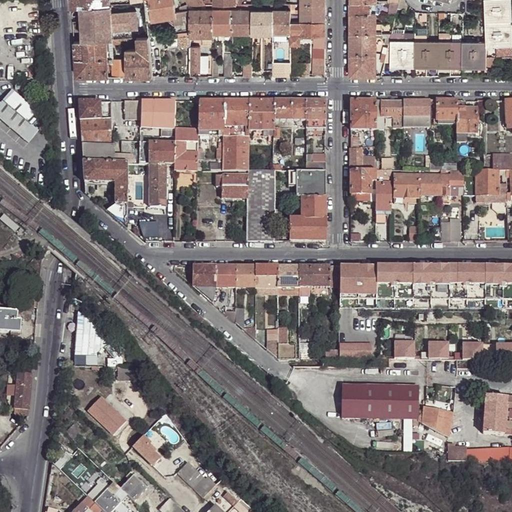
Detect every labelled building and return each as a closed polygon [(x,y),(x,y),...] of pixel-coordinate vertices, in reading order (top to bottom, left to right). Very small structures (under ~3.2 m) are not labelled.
[(5,0),(8,42),(23,41),(22,21),(33,20),(32,4),(21,5),(21,1),(11,1),(10,0),(5,0)] [(143,0),(144,2),(147,23),(176,18),(175,12),(172,0),(143,0)] [(486,0),(489,47),(494,46),(510,45),(508,0),(486,0)] [(374,3),(350,4),(350,14),(376,13),(379,13),(379,4),(374,3)] [(395,14),(398,3),(389,3),(390,13),(395,14)] [(113,4),(111,5),(82,7),(84,41),(105,40),(109,39),(112,39),(115,39),(113,4)] [(301,4),(300,13),(325,13),(325,5),(301,4)] [(213,35),(213,10),(190,11),(190,15),(190,37),(213,37),(213,35)] [(232,11),(213,10),(213,35),(232,34),(232,11)] [(272,10),(252,11),(252,34),(272,34),(272,10)] [(289,10),(272,10),(272,34),(290,34),(290,22),(289,13),(289,10)] [(252,11),(232,11),(232,34),(252,34),(252,11)] [(300,13),(300,22),(325,22),(325,13),(300,13)] [(376,13),(350,14),(350,34),(375,34),(376,23),(376,13)] [(290,22),(290,34),(294,34),(298,33),(299,35),(314,35),(325,35),(325,22),(300,22),(290,22)] [(294,34),(290,34),(290,41),(290,44),(296,44),(299,44),(299,35),(298,33),(294,34)] [(388,45),(391,33),(381,34),(375,34),(375,37),(385,38),(384,44),(388,45)] [(415,34),(391,33),(391,41),(415,41),(415,34)] [(375,34),(350,34),(350,44),(375,44),(375,37),(375,34)] [(325,35),(314,35),(314,45),(314,47),(314,48),(324,48),(325,35)] [(148,37),(136,37),(138,49),(149,48),(148,37)] [(84,41),(74,42),(75,59),(107,59),(105,40),(84,41)] [(375,44),(350,44),(350,54),(375,54),(375,44)] [(486,45),(391,44),(390,65),(486,66),(486,65),(486,56),(487,47),(486,45)] [(511,55),(510,45),(494,46),(495,56),(511,55)] [(190,47),(190,73),(194,73),(200,73),(200,56),(200,47),(190,47)] [(312,56),(312,77),(325,77),(324,48),(314,48),(314,47),(308,47),(308,55),(312,56)] [(149,48),(138,49),(127,49),(127,50),(127,59),(128,77),(140,77),(152,77),(149,48)] [(375,54),(350,54),(350,77),(375,77),(375,54)] [(208,73),(208,56),(200,56),(200,73),(208,73)] [(495,56),(486,56),(486,65),(495,65),(495,56)] [(107,59),(75,59),(76,77),(108,77),(107,62),(107,59)] [(125,59),(111,59),(111,62),(113,77),(128,77),(127,59),(125,59)] [(272,61),(272,77),(282,77),(282,62),(272,61)] [(290,63),(290,77),(309,76),(309,64),(290,63)] [(11,89),(0,100),(0,120),(26,145),(37,132),(30,126),(39,116),(11,89)] [(110,118),(111,102),(100,102),(78,102),(80,120),(101,119),(110,118)] [(140,113),(140,102),(124,102),(124,113),(124,119),(140,119),(140,113)] [(223,128),(224,102),(199,102),(198,130),(198,132),(200,132),(209,132),(223,132),(223,128)] [(223,128),(248,129),(249,102),(224,102),(223,128)] [(248,129),(248,131),(253,132),(273,132),(273,128),(273,121),(274,102),(249,102),(248,129)] [(273,121),(305,122),(305,102),(274,102),(273,121)] [(305,102),(305,122),(324,122),(324,102),(305,102)] [(375,131),(374,124),(374,118),(375,102),(349,102),(350,131),(375,131)] [(401,118),(401,102),(375,102),(374,118),(401,118)] [(411,118),(420,118),(420,102),(413,102),(401,102),(401,118),(411,118)] [(429,118),(429,102),(420,102),(420,118),(425,118),(429,118)] [(456,110),(456,102),(436,102),(436,122),(456,122),(456,110)] [(464,110),(463,109),(458,109),(458,110),(456,110),(456,122),(456,127),(456,134),(465,134),(476,134),(476,110),(464,110)] [(80,120),(81,145),(110,146),(110,145),(110,118),(101,119),(80,120)] [(222,171),(222,172),(247,172),(247,171),(248,131),(248,129),(223,128),(223,132),(223,137),(223,141),(223,151),(222,161),(222,165),(222,171)] [(186,172),(197,172),(197,169),(197,161),(198,152),(197,150),(198,145),(198,132),(198,130),(175,130),(175,137),(174,144),(174,162),(186,162),(186,172)] [(456,134),(456,143),(465,143),(465,134),(456,134)] [(149,145),(139,144),(138,157),(138,166),(149,166),(149,145)] [(174,165),(174,162),(174,144),(160,144),(150,144),(149,145),(149,166),(164,166),(164,165),(174,165)] [(83,163),(113,164),(114,156),(114,145),(110,145),(110,146),(81,145),(83,163)] [(122,157),(130,157),(130,146),(121,145),(121,156),(122,157)] [(350,172),(360,172),(360,158),(360,151),(357,151),(350,151),(350,172)] [(505,172),(510,172),(510,156),(491,155),(491,172),(498,172),(505,172)] [(113,164),(122,164),(122,157),(121,156),(114,156),(113,164)] [(127,165),(131,166),(132,157),(130,157),(122,157),(122,164),(127,165)] [(370,172),(374,172),(374,166),(374,165),(370,165),(368,165),(368,163),(363,163),(362,159),(360,158),(360,172),(370,172)] [(174,167),(174,172),(183,172),(186,172),(186,162),(174,162),(174,165),(174,167)] [(127,206),(127,165),(122,164),(113,164),(83,163),(84,183),(115,184),(115,206),(127,206)] [(305,163),(305,171),(325,172),(324,163),(311,163),(305,163)] [(166,166),(164,166),(149,166),(150,208),(165,209),(165,200),(165,190),(166,166)] [(247,206),(246,242),(274,242),(274,220),(274,198),(274,172),(272,171),(261,172),(247,171),(247,172),(247,177),(247,199),(247,206)] [(305,171),(288,172),(288,181),(295,181),(295,187),(295,198),(301,198),(325,198),(325,172),(305,171)] [(370,181),(370,172),(360,172),(350,172),(350,195),(370,195),(370,185),(370,181)] [(470,185),(475,185),(475,172),(462,172),(462,177),(462,185),(470,185)] [(498,172),(491,172),(482,172),(476,172),(475,172),(475,185),(475,197),(498,197),(498,187),(498,175),(498,172)] [(418,197),(418,176),(393,177),(393,199),(418,199),(418,197)] [(440,197),(440,177),(418,176),(418,197),(440,197)] [(221,200),(232,199),(247,199),(247,177),(222,177),(222,188),(221,200)] [(462,185),(462,177),(440,177),(440,197),(456,197),(456,195),(456,189),(462,189),(462,185)] [(390,196),(390,184),(374,184),(374,185),(374,196),(390,196)] [(463,195),(462,196),(470,196),(470,185),(462,185),(462,189),(463,195)] [(498,197),(506,196),(506,194),(506,187),(498,187),(498,197)] [(390,213),(390,196),(374,196),(374,207),(383,207),(383,213),(390,213)] [(295,198),(294,198),(294,207),(292,208),(292,219),(301,220),(301,198),(295,198)] [(325,198),(301,198),(301,220),(325,220),(325,198)] [(105,212),(127,230),(127,229),(127,225),(127,206),(115,206),(105,212)] [(7,217),(2,221),(17,233),(20,229),(7,217)] [(292,219),(289,219),(289,221),(290,242),(325,242),(325,220),(301,220),(292,219)] [(289,221),(274,220),(274,242),(290,242),(289,221)] [(440,242),(459,242),(459,220),(449,220),(449,225),(440,225),(440,229),(440,242)] [(418,228),(409,228),(409,242),(417,242),(418,228)] [(431,229),(431,242),(440,242),(440,229),(431,229)] [(511,266),(351,267),(339,267),(339,289),(338,310),(351,310),(511,309),(511,266)] [(192,286),(192,267),(174,267),(174,271),(192,286)] [(193,287),(215,289),(215,267),(192,267),(192,286),(193,287)] [(235,289),(235,267),(215,267),(215,289),(235,289)] [(255,289),(255,267),(235,267),(235,289),(255,289)] [(277,290),(277,268),(255,267),(255,289),(255,290),(277,290)] [(277,290),(298,290),(299,289),(298,267),(277,268),(277,290)] [(299,289),(309,289),(309,267),(298,267),(299,289)] [(329,267),(309,267),(309,289),(314,289),(328,289),(339,289),(339,267),(333,268),(329,267)] [(213,304),(215,289),(193,287),(213,304)] [(298,299),(309,298),(309,289),(299,289),(298,290),(298,299)] [(328,289),(314,289),(313,297),(328,297),(328,289)] [(256,299),(277,299),(277,290),(255,290),(256,299)] [(277,299),(298,299),(298,290),(277,290),(277,299)] [(235,310),(236,309),(225,308),(225,315),(235,323),(235,310)] [(0,310),(0,332),(21,335),(22,321),(19,321),(20,312),(0,310)] [(278,360),(295,361),(295,345),(287,345),(287,329),(277,329),(277,331),(278,346),(278,360)] [(255,331),(255,330),(245,330),(245,333),(255,342),(255,331)] [(267,346),(278,346),(277,331),(267,331),(267,346)] [(392,343),(392,359),(413,359),(413,343),(392,343)] [(426,344),(427,360),(447,360),(447,344),(426,344)] [(481,345),(461,344),(460,361),(481,360),(481,345)] [(511,344),(494,345),(494,361),(511,360),(511,344)] [(338,349),(338,359),(372,360),(372,345),(338,345),(338,349)] [(277,360),(278,360),(278,346),(267,346),(267,352),(277,360)] [(325,361),(338,361),(338,359),(338,349),(325,349),(325,361)] [(299,361),(306,361),(307,351),(298,351),(299,361)] [(137,383),(136,367),(122,368),(118,368),(118,384),(137,383)] [(17,410),(32,411),(35,375),(20,373),(18,387),(18,398),(17,410)] [(10,398),(18,398),(18,387),(10,386),(10,398)] [(343,419),(417,419),(418,411),(418,388),(342,387),(343,419)] [(482,434),(504,436),(506,398),(485,396),(482,434)] [(101,398),(87,412),(112,436),(127,422),(101,398)] [(423,411),(422,424),(448,437),(452,401),(424,406),(423,411)] [(17,417),(31,418),(32,411),(17,410),(17,417)] [(410,451),(410,421),(403,421),(402,451),(410,451)] [(134,448),(155,466),(163,458),(156,452),(158,451),(151,444),(152,443),(145,436),(134,448)] [(448,437),(447,462),(466,463),(466,451),(466,438),(448,437)] [(466,451),(466,463),(508,459),(511,460),(511,452),(509,452),(466,451)] [(194,474),(185,467),(175,477),(184,485),(194,474)] [(129,479),(132,480),(136,476),(130,471),(125,478),(128,480),(129,479)] [(203,483),(194,475),(184,486),(193,493),(203,483)] [(144,492),(137,485),(132,480),(129,479),(128,480),(117,492),(124,499),(131,505),(144,492)] [(211,491),(203,484),(193,494),(201,501),(211,491)] [(110,485),(103,493),(118,505),(124,499),(117,492),(110,485)] [(96,511),(110,511),(118,505),(103,493),(90,506),(96,511)] [(77,506),(83,511),(96,511),(90,506),(83,500),(77,506)] [(173,511),(177,509),(169,501),(159,511),(173,511)]
